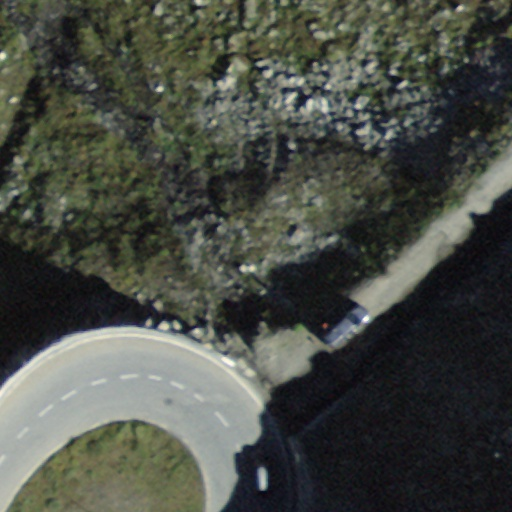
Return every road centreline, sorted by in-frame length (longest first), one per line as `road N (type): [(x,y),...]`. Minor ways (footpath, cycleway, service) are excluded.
road 1 (track): [(511,168),(316,360),(223,424)]
road 2 (secondary): [(244,511),(242,461),(223,424),(179,388),(151,380),(82,386),(50,405),(0,462)]
